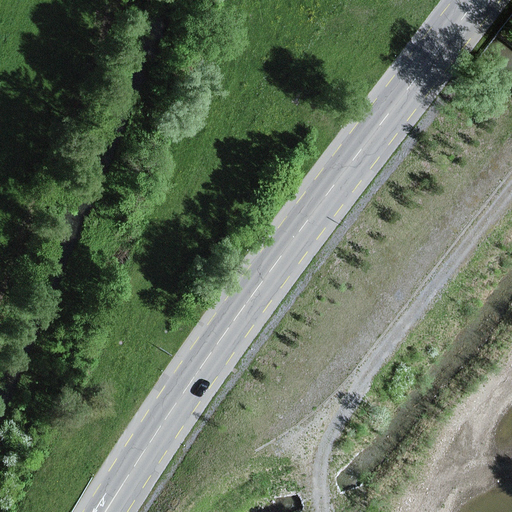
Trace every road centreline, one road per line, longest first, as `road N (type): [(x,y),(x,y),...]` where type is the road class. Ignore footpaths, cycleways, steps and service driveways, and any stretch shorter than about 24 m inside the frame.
road 1 (primary): [(479,0),(109,511)]
road 2 (track): [(511,191),(358,392),(288,443)]
